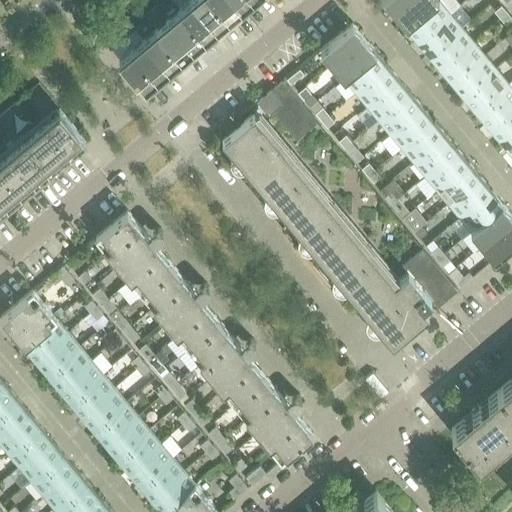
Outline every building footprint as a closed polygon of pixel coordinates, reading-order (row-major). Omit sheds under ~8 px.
[(218,28),(193,0),(185,0),(178,6),(206,38),(218,28)] [(230,18),(214,0),(193,0),(218,28),(230,18)] [(241,8),(234,0),(214,0),(230,18),(241,8)] [(251,0),(234,0),(241,8),(251,0)] [(385,0),(394,10),(405,0),(385,0)] [(406,24),(434,0),(405,0),(394,10),(406,24)] [(417,38),(450,11),(440,0),(434,0),(406,24),(417,38)] [(507,11),(501,4),(494,10),(500,17),(507,11)] [(206,38),(178,6),(166,16),(193,48),(206,38)] [(429,52),(461,25),(450,11),(417,38),(429,52)] [(511,18),(511,17),(507,11),(500,17),(505,24),(511,18)] [(193,48),(166,16),(154,26),(181,58),(193,48)] [(331,62),(364,35),(352,21),(320,48),(331,62)] [(441,66),(473,39),(461,25),(429,52),(441,66)] [(181,58),(154,26),(142,36),(169,68),(181,58)] [(343,76),(375,49),(364,35),(331,62),(343,76)] [(169,68),(142,36),(130,46),(157,78),(169,68)] [(452,80),(485,53),(473,39),(441,66),(452,80)] [(157,78),(130,46),(118,56),(145,88),(157,78)] [(355,90),(387,63),(375,49),(343,76),(355,90)] [(464,94),(496,67),(485,53),(452,80),(464,94)] [(366,104),(398,77),(387,63),(355,90),(366,104)] [(290,82),(303,71),(299,67),(286,77),(290,82)] [(475,108),(508,81),(496,67),(464,94),(475,108)] [(378,118),(410,91),(398,77),(366,104),(378,118)] [(282,79),(258,99),(268,111),(272,109),(296,138),(316,121),(282,79)] [(46,90),(39,81),(30,89),(37,97),(46,90)] [(487,122),(511,100),(511,85),(508,81),(475,108),(487,122)] [(311,92),(305,85),(298,91),(304,98),(311,92)] [(389,132),(422,105),(410,91),(378,118),(389,132)] [(499,135),(511,124),(511,100),(487,122),(499,135)] [(401,146),(433,119),(422,105),(389,132),(401,146)] [(0,209),(70,151),(81,142),(86,138),(59,106),(0,154),(0,209)] [(328,113),(322,106),(315,111),(321,118),(328,113)] [(399,276),(359,229),(258,108),(254,111),(221,138),(381,329),(392,342),(428,312),(423,306),(431,298),(437,305),(457,289),(422,247),(401,264),(406,270),(399,276)] [(334,120),(328,113),(321,118),(327,125),(334,120)] [(413,160),(445,133),(433,119),(401,146),(413,160)] [(510,149),(511,148),(511,124),(499,135),(510,149)] [(351,140),(345,133),(338,139),(344,146),(351,140)] [(424,174),(457,147),(445,133),(413,160),(424,174)] [(357,147),(351,140),(344,146),(350,153),(357,147)] [(436,188),(468,161),(457,147),(424,174),(436,188)] [(374,168),(368,161),(361,167),(367,174),(374,168)] [(448,202),(480,175),(468,161),(436,188),(448,202)] [(380,175),(374,168),(367,174),(373,181),(380,175)] [(459,216),(491,189),(480,175),(448,202),(459,216)] [(398,196),(392,189),(385,195),(391,202),(398,196)] [(471,230),(503,203),(491,189),(459,216),(471,230)] [(404,203),(398,196),(391,202),(396,209),(404,203)] [(482,244),(511,218),(511,213),(503,203),(471,230),(482,244)] [(106,249),(139,223),(127,209),(95,236),(106,249)] [(421,224),(415,217),(408,222),(414,230),(421,224)] [(494,258),(511,242),(511,218),(482,244),(494,258)] [(162,250),(154,241),(139,223),(106,249),(130,277),(162,250)] [(426,231),(421,224),(414,230),(419,236),(426,231)] [(444,251),(438,244),(431,250),(437,257),(444,251)] [(72,268),(86,256),(79,248),(66,260),(72,268)] [(185,278),(174,264),(162,250),(130,277),(153,305),(185,278)] [(449,258),(444,251),(437,257),(442,264),(449,258)] [(74,278),(62,263),(48,275),(54,283),(61,277),(67,284),(74,278)] [(90,276),(85,269),(78,274),(83,281),(90,276)] [(460,285),(472,275),(468,270),(456,280),(460,285)] [(208,306),(200,297),(185,278),(153,305),(176,333),(208,306)] [(108,296),(99,286),(92,292),(101,302),(108,296)] [(12,328),(44,301),(33,287),(0,314),(12,328)] [(116,307),(108,296),(101,302),(109,313),(116,307)] [(97,305),(91,298),(84,304),(90,311),(97,305)] [(24,342),(56,315),(44,301),(12,328),(24,342)] [(103,312),(97,305),(90,311),(96,318),(103,312)] [(232,334),(220,320),(208,306),(176,333),(199,361),(232,334)] [(131,324),(122,313),(115,319),(124,330),(131,324)] [(35,356),(67,329),(56,315),(24,342),(35,356)] [(139,334),(131,324),(124,330),(132,340),(139,334)] [(120,333),(115,326),(107,332),(113,339),(120,333)] [(47,370),(79,343),(67,329),(35,356),(47,370)] [(126,340),(120,333),(113,339),(119,346),(126,340)] [(255,362),(247,352),(232,334),(199,361),(223,389),(255,362)] [(154,352),(145,341),(138,347),(147,358),(154,352)] [(58,384),(91,357),(79,343),(47,370),(58,384)] [(163,362),(154,352),(147,358),(155,368),(163,362)] [(143,360),(138,353),(130,359),(136,366),(143,360)] [(70,398),(102,371),(91,357),(58,384),(70,398)] [(149,367),(143,360),(136,366),(142,373),(149,367)] [(278,390),(266,376),(255,362),(223,389),(246,417),(278,390)] [(177,380),(168,369),(161,375),(170,385),(177,380)] [(82,412),(114,385),(102,371),(70,398),(82,412)] [(511,403),(511,376),(499,388),(511,403)] [(186,390),(177,380),(170,385),(179,396),(186,390)] [(0,409),(16,396),(5,382),(0,385),(0,409)] [(167,389),(161,382),(154,387),(160,394),(167,389)] [(93,426),(126,399),(114,385),(82,412),(93,426)] [(479,461),(511,433),(511,403),(499,388),(478,405),(472,410),(451,428),(479,461)] [(173,396),(167,389),(160,394),(166,402),(173,396)] [(301,418),(293,408),(278,390),(246,417),(269,445),(301,418)] [(0,432),(28,410),(16,396),(0,409),(0,432)] [(200,407),(192,397),(184,403),(193,413),(200,407)] [(105,440),(137,413),(126,399),(93,426),(105,440)] [(209,418),(200,407),(193,413),(202,424),(209,418)] [(190,416),(184,409),(177,415),(183,422),(190,416)] [(0,441),(7,450),(39,424),(28,410),(0,432),(0,441)] [(117,454),(149,427),(137,413),(105,440),(117,454)] [(196,423),(190,416),(183,422),(188,429),(196,423)] [(281,459),(313,432),(301,418),(269,445),(281,459)] [(19,464),(51,438),(39,424),(7,450),(19,464)] [(223,435),(215,425),(208,431),(216,441),(223,435)] [(128,468),(160,441),(149,427),(117,454),(128,468)] [(232,446),(223,435),(216,441),(225,451),(232,446)] [(213,444),(207,437),(200,443),(206,450),(213,444)] [(30,478),(63,452),(51,438),(19,464),(30,478)] [(140,482),(172,455),(160,441),(128,468),(140,482)] [(218,451),(213,444),(206,450),(211,457),(218,451)] [(42,492),(74,465),(63,452),(30,478),(42,492)] [(152,496),(184,469),(172,455),(140,482),(152,496)] [(246,463),(240,456),(233,462),(239,469),(246,463)] [(251,482),(265,471),(259,464),(245,475),(251,482)] [(54,506),(86,479),(74,465),(42,492),(54,506)] [(163,510),(195,483),(184,469),(152,496),(163,510)] [(247,485),(236,471),(229,477),(234,484),(227,490),(233,497),(247,485)] [(58,511),(75,511),(98,493),(86,479),(54,506),(58,511)] [(165,511),(188,511),(207,497),(195,483),(163,510),(165,511)] [(394,511),(376,490),(349,511),(394,511)] [(103,511),(109,507),(98,493),(75,511),(103,511)] [(216,511),(219,511),(207,497),(188,511),(216,511)]
